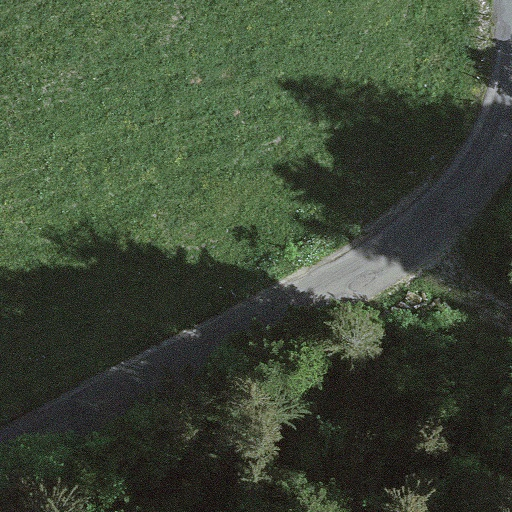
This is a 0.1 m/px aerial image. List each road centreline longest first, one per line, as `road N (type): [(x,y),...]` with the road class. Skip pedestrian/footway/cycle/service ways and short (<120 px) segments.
road 1 (tertiary): [(0,471),(413,234),(472,178),(511,92)]
road 2 (track): [(0,232),(101,185),(289,0)]
road 3 (track): [(511,299),(484,291),(413,234)]
